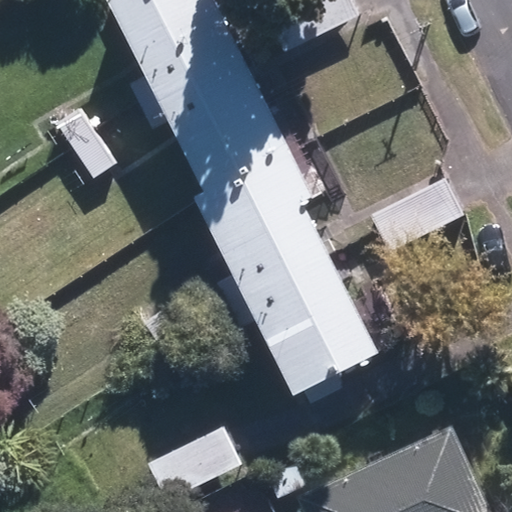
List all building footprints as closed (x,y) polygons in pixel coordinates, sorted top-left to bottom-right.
[(191,195),(289,395),(373,354),(298,202),(307,196),(209,0),(105,0),(201,191),(191,195)] [(347,0),(291,0),(263,15),(281,51),(354,13),(347,0)] [(196,278),(142,306),(181,380),(235,352),(196,278)] [(163,500),(238,461),(219,424),(143,462),(163,500)] [(488,511),(449,426),(294,498),(300,511),(488,511)] [(273,496),(302,483),(292,462),(263,475),(273,496)]
